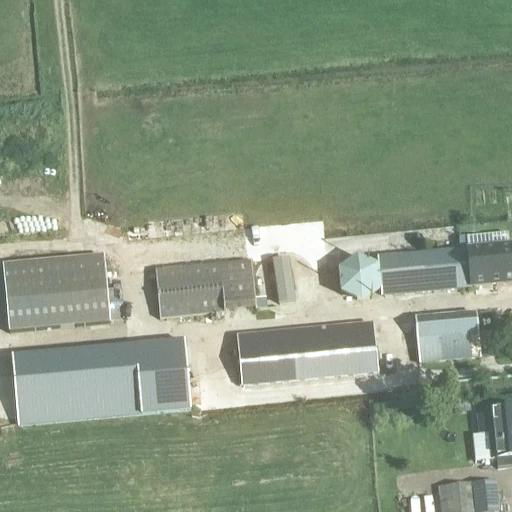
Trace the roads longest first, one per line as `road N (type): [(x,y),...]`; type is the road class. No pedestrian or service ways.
road 1 (track): [(58,0),(79,238)]
road 2 (track): [(79,238),(110,247),(132,271),(133,329)]
